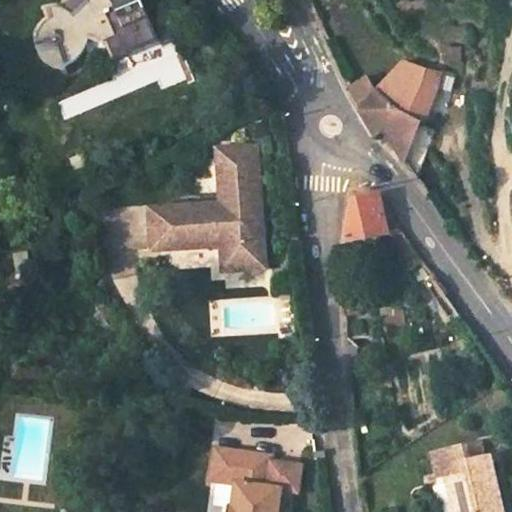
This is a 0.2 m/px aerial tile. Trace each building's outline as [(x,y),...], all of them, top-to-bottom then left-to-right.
[(50,44),(60,66),(64,65),(69,63),(73,59),(76,56),(79,52),(81,47),(83,42),(83,38),(94,46),(100,43),(107,61),(155,40),(137,0),(81,0),(82,2),(68,16),(61,11),(59,10),(56,9),(52,8),(49,8),(45,8),(41,9),(39,10),(42,19),(39,21),(36,23),(34,26),(31,30),(30,34),(29,39),(30,44),(46,42),(50,44)] [(81,0),(63,0),(61,11),(68,16),(82,2),(81,0)] [(456,52),(442,51),(441,63),(455,65),(456,52)] [(394,146),(404,161),(418,123),(427,98),(433,74),(403,60),(377,93),(367,76),(347,87),(360,109),(376,136),(384,128),(390,139),(394,146)] [(418,123),(404,161),(417,181),(433,129),(418,123)] [(221,269),(262,266),(254,144),(220,147),(216,151),(220,202),(148,208),(151,249),(219,244),(221,269)] [(351,200),(346,242),(400,227),(390,212),(377,193),(351,200)] [(213,453),(253,458),(254,451),(214,446),(213,453)] [(445,475),(455,511),(501,511),(487,458),(467,463),(463,448),(433,456),(439,477),(445,475)] [(253,458),(213,453),(210,478),(235,481),(232,505),(227,505),(226,511),(277,511),(281,487),(267,485),(271,453),(254,451),(253,458)]
